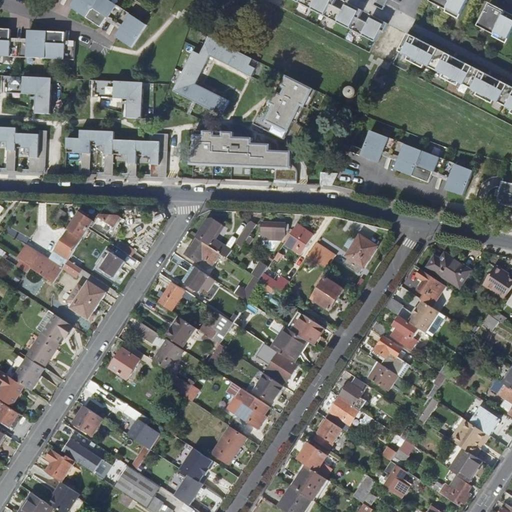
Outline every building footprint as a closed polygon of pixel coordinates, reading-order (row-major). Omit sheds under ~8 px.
[(146,26),(106,0),(75,0),(70,8),(101,28),(107,19),(122,29),(116,38),(131,49),(146,26)] [(291,0),(375,43),(381,31),(384,33),(388,25),(372,16),(368,24),(359,19),(363,12),(347,3),(343,11),(333,6),(336,0),(291,0)] [(376,0),(374,6),(383,11),(388,0),(376,0)] [(431,0),(430,2),(447,10),(446,12),(459,19),(469,0),(431,0)] [(490,3),(478,26),(495,35),(493,37),(507,44),(511,34),(511,14),(505,11),(490,3)] [(0,56),(73,61),(74,46),(64,45),(65,33),(29,31),(28,43),(9,42),(10,30),(0,29),(0,56)] [(511,87),(408,34),(399,52),(408,57),(407,61),(423,69),(425,66),(443,75),(441,78),(458,87),(460,83),(478,93),(476,96),(493,105),(494,101),(511,110),(511,111),(511,114),(511,87)] [(251,78),(259,62),(209,37),(203,48),(197,45),(173,92),(214,113),(217,108),(224,112),(229,102),(212,93),(210,97),(194,89),(196,85),(198,80),(195,79),(202,63),(206,65),(210,56),(221,62),(223,58),(242,68),(240,72),(251,78)] [(221,62),(240,72),(242,68),(223,58),(221,62)] [(198,80),(206,65),(202,63),(195,79),(198,80)] [(38,78),(0,76),(0,93),(23,95),(22,97),(22,100),(22,114),(37,114),(38,78)] [(263,107),(253,125),(281,139),(286,129),(289,131),(298,114),(301,116),(309,99),(312,100),(317,92),(286,76),(277,93),(274,92),(266,109),(263,107)] [(128,119),(130,83),(80,80),(79,95),(79,97),(114,99),(114,101),(114,104),(113,118),(128,119)] [(194,89),(210,97),(212,93),(196,85),(194,89)] [(351,88),(349,87),(348,88),(346,88),(345,89),(344,90),(343,92),(343,93),(343,95),(344,96),(344,98),(345,99),(347,100),(348,100),(350,100),(351,100),(353,99),(354,98),(355,97),(356,96),(356,94),(356,93),(355,91),(355,90),(354,89),(352,88),(351,88)] [(0,152),(1,153),(1,150),(15,151),(15,159),(24,159),(24,146),(32,146),(33,132),(25,132),(25,136),(2,134),(2,129),(0,128),(0,152)] [(194,131),(193,162),(205,163),(205,166),(214,167),(214,163),(224,164),(223,167),(233,168),(233,164),(242,165),(242,168),(275,169),(274,184),(297,185),(297,171),(293,167),(288,166),(288,153),(270,152),(270,146),(258,145),(258,157),(251,157),(252,145),(252,139),(233,138),(234,133),(194,131)] [(464,197),(474,172),(371,131),(364,150),(352,146),(349,152),(379,163),(383,153),(400,159),(396,170),(430,183),(434,172),(451,179),(447,190),(464,197)] [(137,156),(137,165),(153,165),(153,157),(147,157),(148,151),(154,152),(154,137),(135,136),(135,141),(100,140),(100,134),(66,132),(66,140),(52,140),(52,153),(68,153),(76,154),(77,145),(91,146),(91,154),(100,155),(114,155),(123,156),(137,156)] [(24,159),(15,159),(14,169),(7,169),(7,171),(31,172),(32,146),(24,146),(24,159)] [(60,171),(60,174),(75,175),(76,154),(68,153),(67,172),(60,171)] [(100,155),(91,154),(90,173),(83,172),(83,175),(99,176),(100,155)] [(106,176),(122,177),(123,156),(114,155),(113,174),(106,173),(106,176)] [(129,177),(152,178),(153,165),(137,165),(136,175),(129,174),(129,177)] [(497,205),(511,208),(511,184),(503,182),(497,205)] [(80,214),(68,231),(81,240),(88,229),(93,222),(80,214)] [(100,217),(92,228),(105,237),(112,226),(114,227),(119,219),(116,217),(100,217)] [(197,236),(204,240),(203,242),(222,254),(227,258),(232,251),(214,239),(223,227),(213,220),(208,220),(197,236)] [(251,222),(237,243),(243,247),(257,226),(251,222)] [(263,223),(262,239),(280,240),(286,233),(286,230),(289,230),(290,226),(286,225),(263,223)] [(298,224),(285,243),(303,255),(315,235),(298,224)] [(26,261),(24,264),(21,262),(17,268),(27,274),(30,269),(53,284),(63,268),(68,260),(81,240),(68,231),(68,232),(48,262),(27,248),(21,257),(26,261)] [(360,274),(378,247),(361,236),(347,257),(349,258),(344,264),(360,274)] [(194,251),(190,257),(200,264),(203,259),(214,266),(222,254),(203,242),(202,241),(200,244),(197,241),(192,249),(194,251)] [(116,248),(131,257),(132,258),(135,252),(121,242),(116,248)] [(308,257),(328,271),(336,258),(316,244),(308,257)] [(111,254),(101,269),(116,278),(131,257),(116,248),(116,247),(111,254)] [(107,251),(95,268),(100,271),(101,269),(111,254),(107,251)] [(280,251),(275,260),(279,262),(284,254),(280,251)] [(428,268),(460,288),(471,271),(445,255),(441,261),(435,257),(428,268)] [(68,260),(63,268),(76,277),(82,269),(68,260)] [(260,264),(253,275),(256,277),(261,280),(264,276),(268,269),(260,264)] [(496,266),(483,285),(505,299),(511,287),(511,279),(503,274),(504,272),(496,266)] [(195,267),(184,284),(199,292),(202,288),(208,292),(215,281),(195,267)] [(418,290),(426,296),(423,301),(425,302),(434,308),(448,287),(421,270),(417,277),(423,281),(418,290)] [(263,282),(273,288),(276,284),(264,276),(261,280),(263,282)] [(256,277),(247,291),(241,287),(236,295),(249,303),(263,282),(261,280),(256,277)] [(290,284),(282,295),(294,302),(306,284),(294,277),(290,284)] [(276,284),(273,288),(282,295),(290,284),(281,278),(276,284)] [(328,278),(314,300),(331,312),(345,290),(328,278)] [(69,301),(74,304),(72,308),(90,320),(107,293),(90,281),(85,288),(80,285),(69,301)] [(172,283),(158,304),(171,312),(185,291),(172,283)] [(393,300),(387,308),(398,315),(403,307),(393,300)] [(425,302),(410,323),(420,329),(427,334),(441,313),(434,308),(425,302)] [(488,314),(493,317),(497,312),(487,305),(483,311),(488,314)] [(429,332),(434,335),(447,316),(442,313),(429,332)] [(55,314),(43,334),(58,344),(63,336),(67,339),(74,328),(70,326),(70,325),(55,314)] [(488,314),(482,324),(490,329),(496,319),(493,317),(488,314)] [(293,332),(304,340),(315,346),(326,330),(305,316),(293,332)] [(394,327),(397,329),(393,337),(403,344),(409,336),(413,339),(420,329),(400,317),(394,327)] [(179,318),(167,335),(184,347),(195,328),(179,318)] [(211,318),(203,330),(210,335),(215,329),(219,332),(223,326),(211,318)] [(374,329),(384,336),(389,329),(378,323),(374,329)] [(143,324),(138,332),(150,340),(156,332),(143,324)] [(285,327),(271,348),(287,359),(295,347),(298,349),(304,340),(293,332),(285,327)] [(41,336),(59,348),(60,345),(58,344),(43,334),(41,336)] [(40,339),(57,350),(59,348),(41,336),(40,339)] [(387,358),(382,365),(399,376),(408,364),(397,357),(402,350),(384,338),(375,351),(387,358)] [(57,350),(40,339),(28,358),(45,369),(57,350)] [(167,339),(152,361),(171,372),(185,351),(167,339)] [(220,345),(207,366),(214,370),(227,349),(220,345)] [(127,380),(140,361),(123,349),(110,369),(127,380)] [(279,355),(265,374),(267,375),(284,387),(285,387),(298,368),(279,355)] [(26,386),(32,390),(46,369),(45,369),(28,358),(14,379),(26,386)] [(380,364),(370,379),(389,392),(399,376),(382,365),(380,364)] [(408,364),(399,376),(403,379),(411,367),(408,364)] [(0,386),(2,388),(0,391),(0,397),(13,406),(26,386),(14,379),(0,371),(0,386)] [(511,371),(503,384),(506,386),(511,390),(511,371)] [(189,392),(192,387),(184,382),(175,375),(170,382),(182,391),(180,394),(186,398),(189,392)] [(267,375),(256,392),(273,403),(284,387),(267,375)] [(350,383),(340,397),(355,407),(369,386),(356,377),(351,383),(350,383)] [(496,390),(501,393),(506,386),(503,384),(501,383),(496,390)] [(95,392),(112,404),(116,397),(99,386),(95,392)] [(502,406),(501,407),(509,412),(508,414),(511,416),(511,390),(506,386),(501,393),(508,397),(506,400),(502,406)] [(256,410),(248,423),(258,429),(267,417),(264,415),(270,407),(243,389),(237,397),(256,410)] [(417,394),(410,405),(416,409),(418,406),(421,409),(427,400),(417,394)] [(502,406),(506,400),(500,395),(495,402),(502,406)] [(117,396),(112,404),(126,413),(131,405),(117,396)] [(340,397),(326,418),(328,420),(343,430),(346,432),(350,426),(351,426),(360,411),(355,407),(340,397)] [(437,402),(433,399),(420,420),(424,422),(437,402)] [(0,420),(14,430),(23,416),(0,400),(0,420)] [(74,424),(92,436),(103,419),(85,407),(74,424)] [(482,409),(472,425),(488,435),(491,437),(501,421),(482,409)] [(328,420),(314,441),(329,451),(343,430),(328,420)] [(139,421),(129,436),(151,450),(159,438),(155,436),(152,441),(148,439),(154,431),(139,421)] [(482,451),(491,437),(488,435),(472,425),(471,424),(468,422),(455,443),(462,447),(465,449),(474,455),(479,448),(482,451)] [(231,428),(214,454),(230,465),(248,439),(231,428)] [(76,462),(114,486),(127,466),(107,454),(103,459),(72,439),(66,448),(56,441),(53,446),(68,456),(76,462)] [(298,460),(304,464),(317,473),(328,457),(309,445),(298,460)] [(214,462),(195,449),(181,470),(190,476),(200,483),(205,475),(207,476),(211,470),(209,469),(214,462)] [(465,449),(451,470),(470,483),(484,462),(479,459),(474,455),(465,449)] [(53,463),(47,473),(62,484),(76,462),(68,456),(66,459),(53,451),(48,459),(53,463)] [(387,482),(384,486),(403,499),(411,487),(403,482),(409,473),(392,462),(385,472),(388,474),(384,480),(387,482)] [(304,464),(290,485),(293,487),(309,498),(323,477),(317,473),(304,464)] [(162,488),(137,472),(131,481),(123,493),(130,497),(148,509),(152,511),(174,511),(175,511),(164,505),(165,504),(156,498),(162,488)] [(378,472),(373,480),(378,483),(383,475),(378,472)] [(200,483),(190,476),(176,497),(190,506),(204,485),(200,483)] [(125,477),(118,489),(123,493),(131,481),(125,477)] [(368,477),(354,497),(364,504),(370,495),(378,483),(373,480),(368,477)] [(440,494),(462,508),(469,497),(467,495),(472,487),(463,481),(454,495),(444,489),(440,494)] [(55,497),(50,505),(55,508),(60,511),(70,511),(81,496),(62,484),(57,491),(58,492),(55,497)] [(293,487),(278,508),(284,511),(303,511),(312,500),(309,498),(293,487)] [(51,511),(55,508),(50,505),(34,495),(27,505),(24,504),(18,511),(51,511)] [(370,495),(364,504),(369,507),(375,498),(370,495)]
